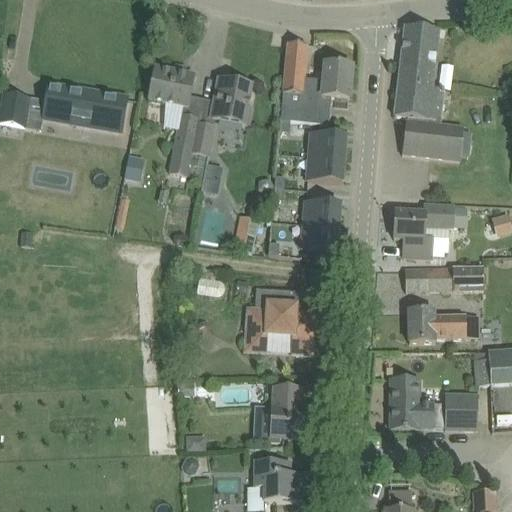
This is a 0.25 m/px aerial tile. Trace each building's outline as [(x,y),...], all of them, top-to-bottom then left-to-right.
[(439,34),(405,30),(394,119),(397,120),(408,121),(407,125),(406,125),(402,158),(460,165),(461,159),(464,131),(440,128),(445,92),(433,91),(439,34)] [(282,96),(303,97),(306,69),(308,49),(287,47),(285,67),(282,96)] [(322,99),(303,97),(282,96),(280,124),(291,125),(328,128),(330,101),(349,102),(352,70),(325,68),(323,88),(322,99)] [(148,105),(188,113),(194,78),(155,70),(148,105)] [(253,112),(248,111),(252,89),(218,82),(210,124),(243,130),(243,128),(250,129),(253,112)] [(42,123),(122,136),(128,102),(66,91),(66,89),(47,86),(45,95),(47,95),(42,123)] [(30,102),(4,98),(0,121),(0,127),(25,131),(28,112),(30,102)] [(200,127),(197,126),(198,121),(180,118),(168,177),(189,181),(194,158),(200,127)] [(290,136),(291,125),(280,124),(279,135),(290,136)] [(216,130),(200,127),(194,158),(206,160),(210,161),(216,130)] [(307,161),(345,164),(347,140),(309,137),(307,161)] [(138,162),(133,161),(128,161),(126,169),(124,181),(134,182),(140,178),(142,168),(138,162)] [(343,188),(345,164),(307,161),(305,185),(343,188)] [(201,195),(218,199),(223,171),(207,168),(201,195)] [(287,181),(277,180),(276,192),(286,193),(287,181)] [(286,193),(276,192),(275,204),(285,205),(286,193)] [(161,195),(158,207),(166,209),(169,196),(161,195)] [(303,205),(301,229),(340,232),(342,208),(303,205)] [(424,216),(415,216),(395,215),(394,242),(404,243),(403,261),(432,262),(433,244),(426,243),(426,233),(454,234),(454,232),(466,232),(467,212),(455,212),(455,209),(424,207),(424,216)] [(496,221),(501,239),(511,235),(507,218),(496,221)] [(237,229),(233,254),(251,258),(258,223),(239,219),(237,229)] [(338,256),(340,232),(301,229),(299,253),(338,256)] [(22,235),(20,249),(32,251),(34,236),(22,235)] [(279,247),(269,247),(268,259),(278,260),(279,247)] [(483,271),(425,272),(405,273),(406,296),(483,294),(483,271)] [(224,299),(225,284),(200,282),(199,297),(224,299)] [(249,286),(238,285),(236,297),(247,299),(249,286)] [(295,311),(296,295),(257,293),(255,312),(247,312),(244,357),(266,358),(267,340),(291,341),(290,357),(311,358),(313,318),(297,317),(298,311),(295,311)] [(409,315),(409,347),(435,346),(435,342),(467,342),(466,320),(435,320),(435,314),(409,315)] [(419,432),(432,432),(433,432),(445,432),(445,433),(477,434),(478,398),(445,398),(445,408),(433,408),(433,406),(420,406),(420,384),(391,383),(390,433),(419,433),(419,432)] [(178,400),(195,399),(194,385),(177,386),(178,400)] [(300,412),(301,392),(272,391),(270,440),(305,442),(306,421),(302,421),(302,412),(300,412)] [(186,462),(182,470),(184,476),(189,479),(195,477),(199,468),(197,462),(192,460),(186,462)] [(281,477),(281,465),(254,464),(254,491),(264,491),(264,506),(305,506),(305,503),(304,503),(304,477),(281,477)] [(412,511),(412,495),(389,495),(389,511),(412,511)] [(477,499),(476,511),(497,511),(497,499),(477,499)]
